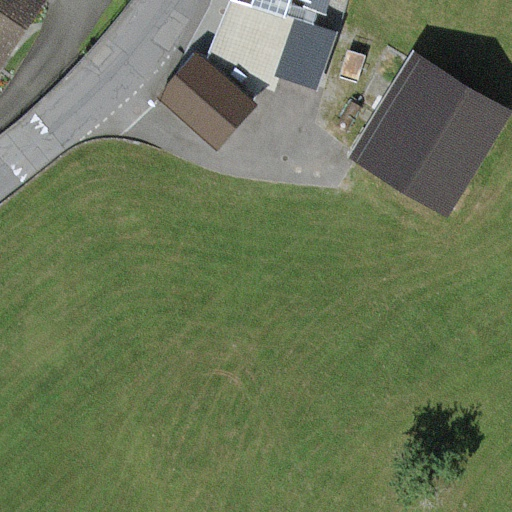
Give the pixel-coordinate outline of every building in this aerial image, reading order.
[(0,0),(0,78),(53,0),(0,0)] [(330,0),(262,0),(325,19),(330,0)] [(339,48),(271,26),(250,92),(318,113),(339,48)] [(511,144),(511,116),(427,64),(362,166),(460,227),(511,144)] [(212,76),(176,109),(219,156),(256,123),(212,76)]
